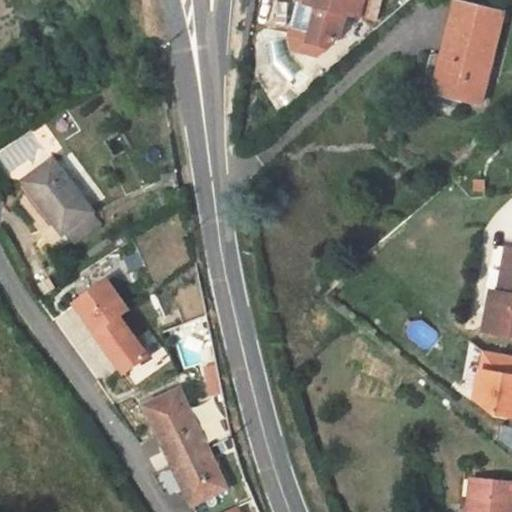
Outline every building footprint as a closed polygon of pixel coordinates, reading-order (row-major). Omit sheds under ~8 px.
[(300,0),(300,2),(291,37),(328,46),(342,34),(347,14),(361,17),(365,0),(300,0)] [(504,13),(458,1),(435,92),(459,98),(481,104),(504,13)] [(328,46),(291,37),(296,50),(318,56),(328,46)] [(459,98),(435,92),(431,109),(455,115),(459,98)] [(94,214),(53,158),(25,179),(66,235),(70,232),(94,214)] [(160,187),(136,199),(145,217),(169,205),(160,187)] [(102,224),(94,214),(70,232),(78,243),(102,224)] [(487,330),(511,334),(511,248),(506,248),(498,292),(494,291),(487,330)] [(56,288),(37,256),(26,262),(45,295),(56,288)] [(130,310),(109,280),(77,303),(85,315),(98,333),(122,316),(130,310)] [(122,316),(98,333),(112,353),(127,374),(151,357),(122,316)] [(511,355),(486,350),(477,399),(496,412),(511,415),(511,355)] [(162,440),(174,465),(209,448),(181,389),(146,406),(162,440)] [(229,488),(209,448),(174,465),(185,487),(194,505),(229,488)] [(479,494),(480,480),(473,479),(472,494),(479,494)] [(470,511),(511,511),(511,483),(480,480),(479,494),(472,494),(470,511)]
